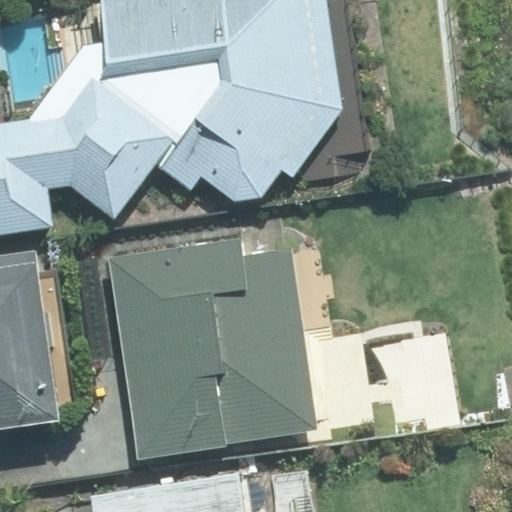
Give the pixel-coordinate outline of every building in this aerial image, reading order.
[(0,230),(64,221),(57,184),(80,180),(125,214),(164,163),(199,188),(211,172),(245,198),(273,194),(294,166),(304,173),(355,104),(340,0),(110,0),(116,36),(93,40),(38,114),(0,120),(0,230)] [(256,253),(254,234),(119,252),(151,454),(330,426),(302,245),(256,253)] [(0,426),(83,413),(57,255),(48,257),(45,245),(0,252),(0,426)] [(448,322),(390,328),(400,430),(459,424),(448,322)] [(267,511),(261,469),(111,492),(114,511),(267,511)]
